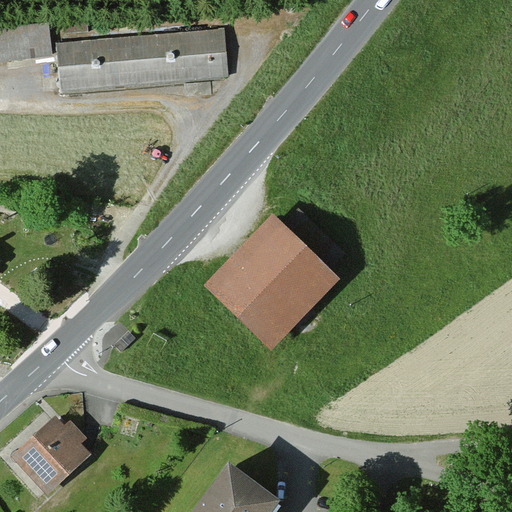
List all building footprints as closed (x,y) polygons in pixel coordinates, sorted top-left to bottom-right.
[(45,24),(0,30),(0,61),(49,55),(45,24)] [(227,28),(58,42),(62,91),(232,77),(227,28)] [(285,224),(273,213),(200,286),(268,353),(340,280),(329,270),(344,254),(299,210),(285,224)] [(97,454),(60,415),(16,457),(52,495),(97,454)] [(274,511),(281,503),(228,463),(191,511),(274,511)]
